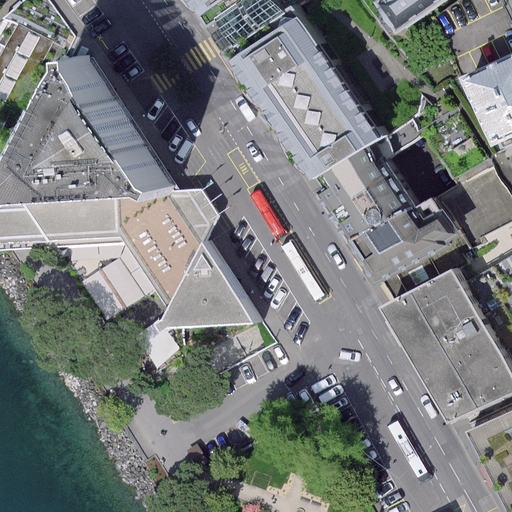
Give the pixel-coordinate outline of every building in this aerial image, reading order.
[(203,0),(223,26),(239,15),(262,0),(203,0)] [(262,0),(239,15),(263,48),(319,12),(309,0),(262,0)] [(377,0),(401,32),(445,0),(377,0)] [(263,48),(245,60),(304,152),(313,169),(392,117),(319,12),(263,48)] [(273,313),(99,57),(29,197),(0,198),(0,250),(1,253),(33,250),(130,243),(186,318),(273,313)] [(511,58),(464,80),(494,147),(511,138),(511,58)] [(410,144),(392,117),(313,169),(392,288),(461,245),(459,236),(468,230),(445,195),(431,204),(397,153),(410,144)] [(506,203),(505,182),(488,183),(489,203),(506,203)] [(461,245),(392,288),(402,306),(472,265),(461,245)] [(511,334),(472,265),(402,306),(469,422),(511,397),(511,334)] [(511,424),(494,434),(511,470),(511,424)]
